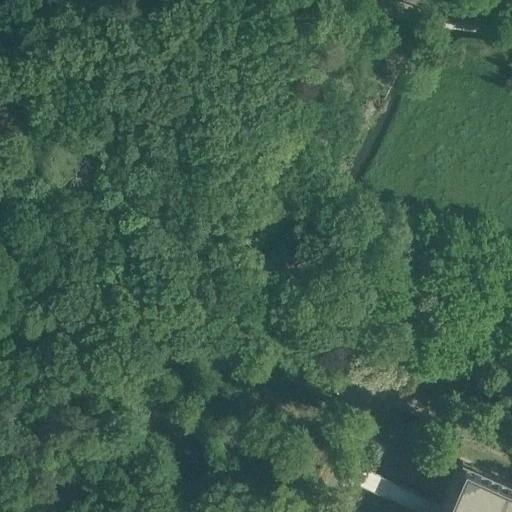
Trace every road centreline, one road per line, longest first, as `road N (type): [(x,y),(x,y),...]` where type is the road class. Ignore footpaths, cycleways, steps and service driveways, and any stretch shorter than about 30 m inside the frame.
road 1 (unclassified): [(372,387),(298,257),(288,224),(358,77),(384,0)]
road 2 (unclassified): [(319,511),(372,387)]
